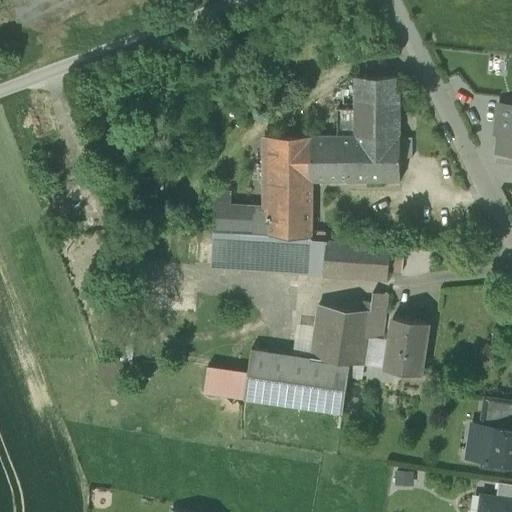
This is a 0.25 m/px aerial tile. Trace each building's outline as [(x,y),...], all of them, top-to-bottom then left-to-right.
[(338,119),(338,136),(313,136),(312,181),(313,181),(401,181),(401,136),(400,76),(355,76),(355,119),(338,119)] [(511,152),(511,105),(499,104),(497,119),(501,119),(498,151),(511,152)] [(311,238),(312,238),(312,232),(313,181),(312,181),(313,136),(267,136),(268,195),(268,235),(311,238)] [(214,232),(230,233),(231,192),(214,192),(214,232)] [(268,195),(231,192),(230,233),(268,235),(268,195)] [(212,266),(304,272),(311,238),(268,235),(230,233),(214,232),(212,266)] [(312,238),(311,238),(304,272),(323,274),(388,278),(389,271),(392,244),(330,241),(312,239),(312,238)] [(389,271),(402,273),(406,245),(392,244),(389,271)] [(372,292),(371,300),(370,311),(371,312),(368,338),(382,340),(388,294),(372,292)] [(354,309),(370,311),(371,300),(356,298),(354,309)] [(364,365),(368,338),(371,312),(370,311),(354,309),(318,304),(315,327),(311,357),(350,363),(364,365)] [(385,368),(421,373),(428,321),(393,316),(389,341),(385,368)] [(115,345),(132,348),(136,324),(121,321),(115,345)] [(311,357),(315,327),(296,324),(293,355),(311,357)] [(368,338),(364,365),(385,368),(389,341),(382,340),(368,338)] [(343,413),(350,363),(311,357),(293,355),(251,349),(248,371),(244,399),(302,407),(343,413)] [(204,393),(244,399),(248,371),(208,365),(204,393)] [(480,431),(486,432),(488,425),(511,428),(511,399),(486,395),(480,431)] [(481,466),(503,469),(504,463),(511,464),(511,428),(488,425),(486,432),(482,460),(481,466)] [(466,458),(482,460),(486,432),(480,431),(471,430),(466,458)] [(414,471),(395,470),(395,486),(414,486),(414,471)] [(497,497),(511,499),(511,483),(499,481),(497,497)] [(511,511),(511,499),(497,497),(483,495),(479,511),(511,511)]
